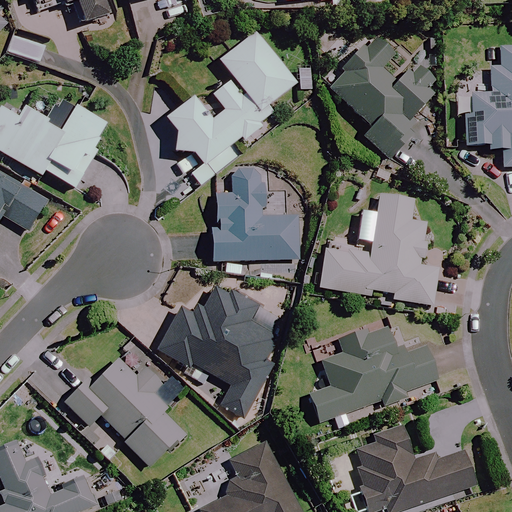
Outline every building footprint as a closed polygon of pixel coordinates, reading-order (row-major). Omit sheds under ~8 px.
[(31,0),(35,15),(66,6),(72,30),(109,20),(103,0),(31,0)] [(186,158),(186,159),(197,173),(216,158),(238,141),(241,145),(273,119),(266,109),(294,86),(253,34),(215,64),(229,82),(209,98),(221,113),(209,123),(191,100),(164,121),(176,137),(174,157),(186,158)] [(355,44),(317,81),(363,129),(355,137),(384,167),(417,135),(407,126),(433,100),(419,85),(403,69),(390,81),(355,44)] [(511,171),(511,49),(494,50),(494,70),(484,70),(484,97),(467,97),(467,117),(458,117),(459,150),(481,149),(481,153),(494,153),(494,171),(511,171)] [(105,128),(72,109),(57,135),(19,113),(14,121),(0,112),(0,158),(37,179),(39,175),(69,192),(105,128)] [(298,216),(262,217),(260,175),(253,169),(239,168),(232,176),(232,193),(216,193),(217,261),(299,259),(298,216)] [(2,183),(0,182),(0,219),(26,235),(42,206),(2,183)] [(410,201),(373,197),(366,257),(319,251),(314,292),(367,298),(367,294),(389,296),(388,303),(428,308),(433,270),(417,269),(422,225),(407,223),(410,201)] [(243,420),(253,400),(271,365),(263,362),(275,340),(246,325),(254,309),(227,295),(224,301),(208,293),(198,312),(191,308),(185,319),(171,312),(152,349),(228,387),(218,407),(243,420)] [(373,412),(404,403),(402,397),(433,387),(421,348),(392,357),(384,330),(362,337),(361,333),(334,341),(338,356),(315,363),(323,391),(301,398),(310,426),(371,407),(373,412)] [(164,412),(149,395),(158,387),(138,363),(125,373),(116,363),(83,390),(79,385),(60,402),(84,430),(97,418),(142,471),(181,438),(161,415),(164,412)] [(408,463),(397,428),(369,437),(372,446),(350,452),(356,469),(349,471),(362,511),(398,511),(469,490),(457,454),(432,462),(430,456),(408,463)] [(302,511),(266,441),(229,460),(237,476),(229,480),(225,492),(227,495),(199,509),(200,511),(302,511)] [(0,511),(83,511),(91,509),(79,479),(59,486),(61,492),(45,498),(31,463),(22,466),(13,445),(0,449),(0,511)]
